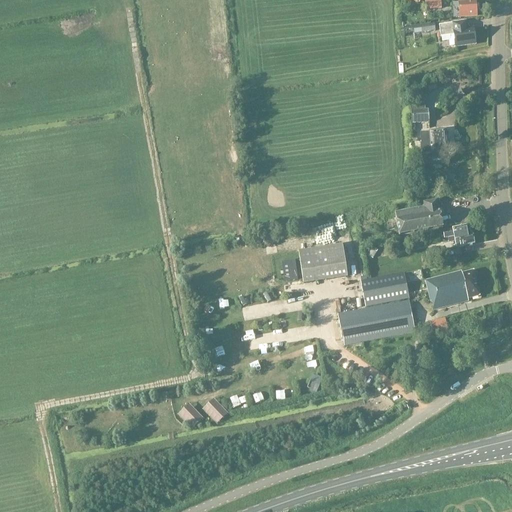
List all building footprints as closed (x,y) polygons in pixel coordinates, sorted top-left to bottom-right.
[(426,11),(441,10),(440,1),(425,2),(426,11)] [(476,16),(478,14),(477,11),(476,9),(475,2),(452,4),(453,18),(476,16)] [(455,49),(475,46),(473,28),(467,29),(466,22),(438,26),(440,38),(453,36),(455,49)] [(412,35),(435,32),(434,24),(411,27),(412,35)] [(412,113),(413,124),(431,123),(429,111),(412,113)] [(440,154),(446,153),(444,132),(428,133),(420,134),(421,152),(430,152),(430,155),(432,154),(432,161),(441,161),(440,154)] [(426,195),(424,186),(417,187),(418,196),(426,195)] [(437,208),(436,201),(423,203),(424,208),(406,210),(406,213),(403,214),(402,211),(394,212),(395,220),(398,235),(441,228),(439,213),(438,208),(437,208)] [(473,245),(471,235),(470,236),(468,227),(442,232),(443,239),(453,237),(455,248),(473,245)] [(346,278),(342,246),(297,253),(302,284),(346,278)] [(420,270),(419,270),(359,282),(365,307),(425,295),(420,270)] [(431,301),(433,310),(467,302),(467,300),(478,297),(472,271),(461,274),(461,272),(424,281),(429,302),(431,301)] [(413,333),(407,302),(337,315),(343,347),(413,333)] [(447,332),(444,319),(429,322),(433,336),(447,332)] [(234,366),(235,372),(245,370),(243,364),(234,366)]
